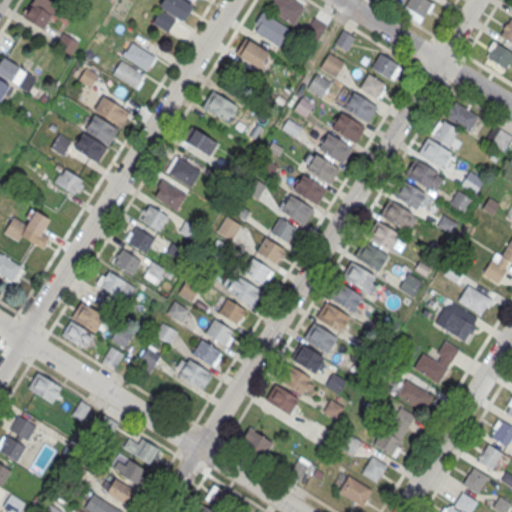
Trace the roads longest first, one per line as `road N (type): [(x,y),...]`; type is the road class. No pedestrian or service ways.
road 1 (residential): [(477,0),(159,511)]
road 2 (residential): [(231,0),(0,373)]
road 3 (residential): [(0,324),(301,511)]
road 4 (residential): [(511,331),(399,511)]
road 5 (residential): [(511,108),(339,0)]
